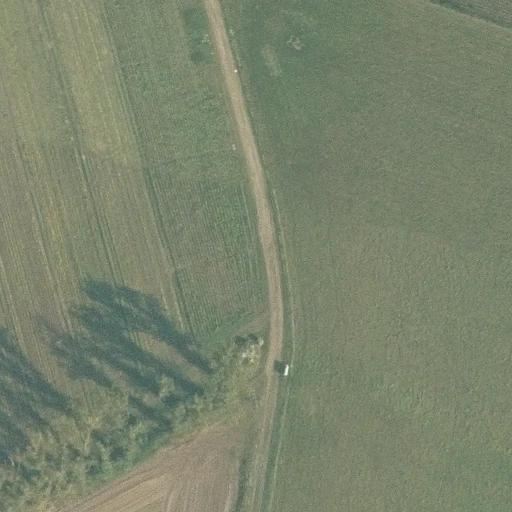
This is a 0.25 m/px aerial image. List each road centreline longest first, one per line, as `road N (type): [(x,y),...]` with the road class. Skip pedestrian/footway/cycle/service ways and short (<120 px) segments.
road 1 (track): [(211,0),(256,194),(279,340),(254,511)]
road 2 (track): [(278,369),(0,508)]
